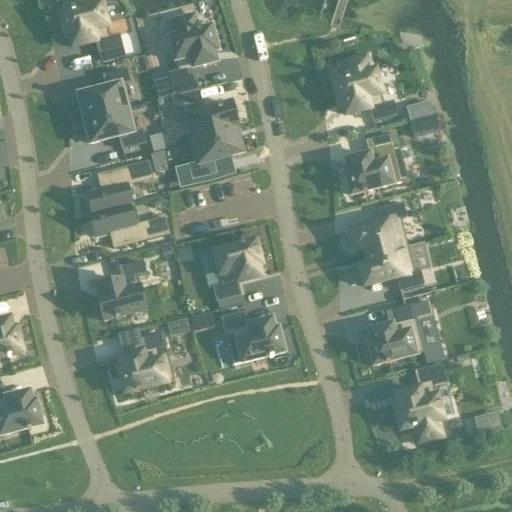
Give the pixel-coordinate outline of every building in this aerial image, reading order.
[(72,11),(58,15),(65,40),(69,40),(71,50),(95,44),(98,57),(100,65),(125,59),(123,50),(119,35),(110,38),(102,4),(78,10),(77,9),(71,10),(72,11)] [(175,38),(170,40),(178,73),(170,75),(175,97),(194,92),(195,92),(198,91),(193,70),(217,64),(214,53),(217,52),(211,29),(200,32),(200,31),(198,31),(194,17),(171,23),(175,38)] [(345,81),(334,84),(340,107),(343,106),(346,117),(370,111),(373,123),(396,117),(392,104),(384,106),(375,73),(370,74),(366,59),(343,65),(346,79),(345,80),(345,81)] [(106,88),(76,95),(82,122),(128,111),(122,87),(130,85),(126,71),(103,77),(106,88)] [(175,97),(172,98),(177,120),(187,118),(192,139),(187,140),(188,142),(236,130),(238,129),(232,105),(200,113),(195,92),(194,92),(175,97)] [(429,103),(406,109),(409,123),(432,117),(429,103)] [(128,111),(82,122),(89,148),(92,147),(119,140),(121,151),(146,145),(142,130),(134,132),(128,111)] [(431,120),(409,125),(412,138),(434,132),(431,120)] [(236,130),(188,142),(194,166),(189,167),(193,180),(216,174),(212,162),(242,154),(236,130)] [(349,173),(345,174),(351,197),(362,194),(362,196),(366,195),(366,193),(408,182),(399,148),(392,150),(389,138),(366,144),(369,156),(346,162),(349,173)] [(101,190),(86,194),(91,217),(131,207),(126,188),(153,181),(148,163),(98,176),(101,190)] [(382,224),(350,233),(355,253),(364,250),(366,258),(408,247),(401,220),(405,219),(402,206),(379,212),(382,224)] [(131,207),(91,217),(97,239),(109,236),(113,251),(169,236),(165,219),(136,227),(131,207)] [(240,247),(213,254),(222,287),(214,290),(219,312),(242,306),(237,285),(260,278),(257,268),(261,267),(255,243),(244,246),(244,245),(240,245),(240,247)] [(368,266),(359,268),(364,288),(397,280),(400,292),(423,286),(419,273),(415,274),(408,247),(366,258),(368,266)] [(100,298),(96,299),(103,325),(147,313),(139,287),(125,291),(122,280),(97,287),(100,298)] [(372,343),(368,344),(374,368),(385,365),(385,366),(389,365),(389,364),(424,355),(415,321),(413,321),(409,309),(402,311),(387,315),(390,327),(369,333),(372,343)] [(14,314),(0,317),(0,363),(26,357),(14,314)] [(244,315),(222,321),(234,367),(269,358),(269,360),(273,359),(273,357),(284,354),(278,331),(274,332),(271,321),(248,327),(244,315)] [(119,367),(115,369),(123,400),(172,386),(164,357),(148,361),(145,350),(116,357),(119,367)] [(398,408),(395,409),(401,432),(412,429),(412,430),(414,429),(418,444),(441,438),(437,423),(442,421),(441,417),(454,414),(441,367),(415,374),(420,391),(396,397),(398,408)] [(30,391),(0,399),(0,438),(42,428),(35,403),(33,403),(30,391)]
